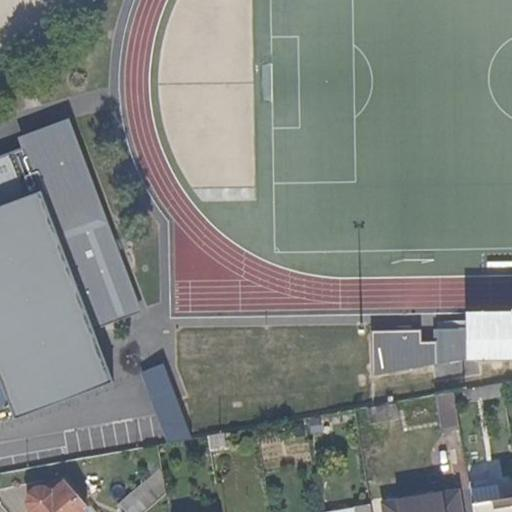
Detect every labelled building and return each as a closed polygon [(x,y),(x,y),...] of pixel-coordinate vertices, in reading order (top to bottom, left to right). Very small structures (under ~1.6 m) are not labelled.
[(111,232),(68,117),(19,136),(19,137),(21,145),(24,150),(91,328),(141,309),(111,232)] [(91,328),(24,150),(21,145),(0,153),(0,411),(9,409),(13,419),(113,384),(91,328)] [(511,320),(466,320),(466,327),(436,327),(436,339),(421,339),(421,327),(371,326),(370,371),(420,363),(465,356),(465,359),(511,358),(511,320)] [(190,439),(164,365),(142,373),(167,444),(190,439)] [(505,394),(503,383),(455,392),(456,402),(505,394)] [(460,422),(456,402),(455,392),(438,395),(443,425),(460,422)] [(401,417),(398,402),(370,407),(372,422),(401,417)] [(227,452),(224,433),(208,436),(211,454),(227,452)] [(146,511),(166,495),(162,470),(162,468),(122,502),(127,509),(124,511),(146,511)] [(82,511),(86,509),(63,483),(50,493),(49,492),(46,490),(44,490),(42,489),(39,489),(36,489),(34,490),(31,493),(29,496),(28,498),(28,503),(28,507),(31,511),(82,511)] [(461,511),(458,489),(380,502),(382,511),(461,511)] [(511,511),(511,498),(474,505),(474,511),(511,511)] [(372,511),(371,501),(321,510),(321,511),(372,511)]
